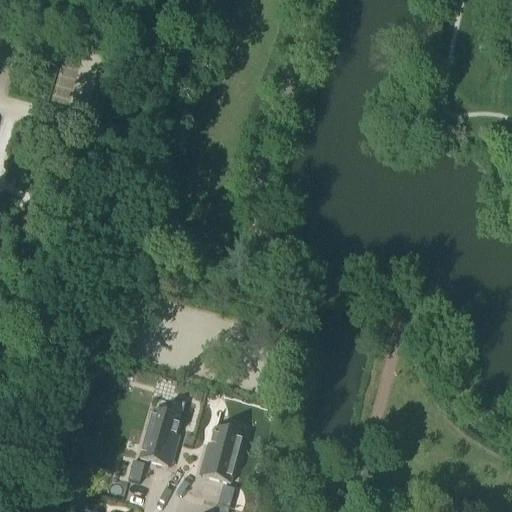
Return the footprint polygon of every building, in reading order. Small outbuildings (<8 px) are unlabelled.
[(199,232),(177,225),(169,252),(191,258),(199,232)] [(127,426),(115,474),(143,481),(155,432),(127,426)] [(207,428),(193,477),(221,484),(234,436),(207,428)] [(107,475),(103,495),(114,497),(119,478),(107,475)] [(214,486),(209,506),(221,509),(226,490),(214,486)]
